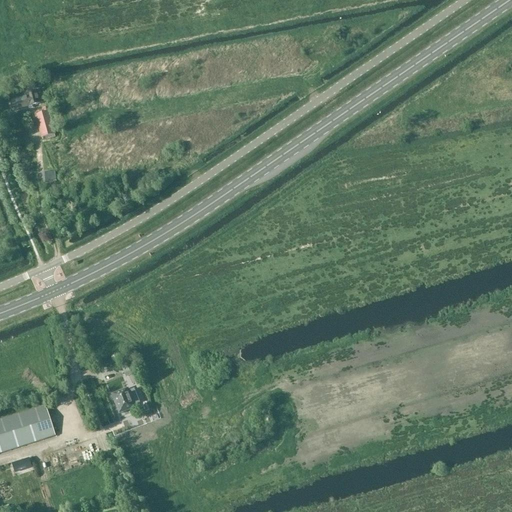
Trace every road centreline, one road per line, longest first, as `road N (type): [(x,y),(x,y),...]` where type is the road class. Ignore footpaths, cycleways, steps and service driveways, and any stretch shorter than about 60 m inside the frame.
road 1 (primary): [(54,291),(194,215),(510,0)]
road 2 (unclassified): [(43,268),(160,207),(465,0)]
